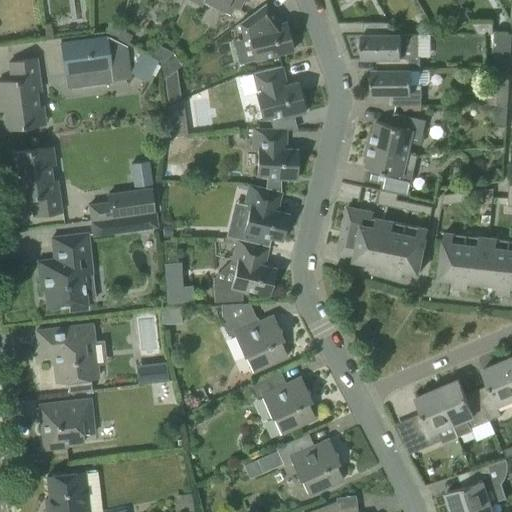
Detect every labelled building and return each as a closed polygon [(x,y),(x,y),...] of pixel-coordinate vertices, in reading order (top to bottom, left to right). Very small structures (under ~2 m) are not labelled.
[(188,0),(201,7),(204,2),(229,15),(232,8),(237,10),(242,0),(243,0),(247,2),(248,0),(188,0)] [(253,60),(273,55),(293,50),(286,22),(275,25),(273,19),(276,19),(265,3),(238,23),(242,39),(248,37),(253,60)] [(117,38),(121,30),(121,28),(108,22),(104,32),(117,38)] [(478,34),(493,34),(493,22),(471,22),(478,34)] [(358,51),(361,51),(361,59),(385,59),(385,70),(411,70),(420,70),(419,57),(418,57),(417,34),(396,34),(389,23),(383,23),(363,23),(363,35),(361,35),(361,42),(359,42),(358,51)] [(508,69),(511,34),(493,34),(493,69),(508,69)] [(109,68),(111,81),(130,78),(127,46),(107,36),(106,36),(60,42),(65,74),(109,68)] [(171,52),(159,46),(154,55),(159,58),(162,78),(181,65),(171,52)] [(150,78),(158,58),(140,51),(132,71),(150,78)] [(0,81),(0,98),(2,99),(6,129),(40,124),(46,124),(43,105),(37,106),(34,85),(39,84),(36,59),(8,63),(10,80),(0,81)] [(282,118),(285,118),(304,113),(296,82),(285,85),(281,66),(252,73),(257,92),(255,92),(262,119),(281,114),(282,118)] [(509,71),(489,69),(487,104),(495,105),(507,106),(509,71)] [(175,70),(163,78),(165,92),(177,87),(175,70)] [(385,70),(371,70),(371,77),(369,77),(368,86),(371,86),(371,94),(395,94),(395,106),(421,106),(421,85),(425,85),(429,82),(429,70),(420,70),(411,70),(385,70)] [(506,127),(507,106),(495,105),(494,126),(506,127)] [(408,153),(411,140),(421,142),(426,121),(394,113),(393,114),(400,116),(397,127),(376,122),(374,132),(370,131),(367,144),(408,153)] [(274,179),(296,179),(297,149),(285,149),(285,130),(252,129),(252,149),(257,149),(256,175),(274,176),(274,179)] [(367,144),(364,156),(368,157),(365,168),(380,171),(377,183),(409,191),(417,156),(408,153),(367,144)] [(53,213),(61,212),(57,187),(53,187),(49,165),(54,164),(52,147),(13,152),(17,183),(13,183),(16,200),(30,198),(33,216),(53,213)] [(111,218),(158,211),(160,211),(156,188),(152,189),(150,179),(138,181),(140,189),(108,194),(109,202),(88,205),(91,220),(111,217),(111,218)] [(243,231),(262,236),(282,240),(288,214),(276,211),(280,193),(261,188),(248,185),(244,205),(249,206),(243,231)] [(377,204),(386,205),(389,192),(380,190),(377,204)] [(482,190),(472,191),(473,201),(483,200),(482,190)] [(463,192),(464,202),(473,201),(472,191),(463,192)] [(398,193),(389,192),(386,205),(395,207),(397,199),(398,193)] [(463,192),(454,193),(455,203),(464,202),(463,192)] [(455,203),(454,193),(444,194),(441,205),(455,203)] [(407,210),(408,202),(397,199),(395,207),(407,210)] [(419,212),(421,204),(408,202),(407,210),(419,212)] [(421,204),(419,212),(431,215),(433,207),(421,204)] [(339,245),(337,255),(345,257),(354,258),(353,261),(375,265),(385,220),(373,218),(374,213),(366,211),(347,207),(340,237),(339,245)] [(111,218),(113,232),(158,226),(157,224),(160,224),(158,211),(111,218)] [(375,265),(389,268),(388,276),(402,279),(403,271),(418,274),(428,229),(385,220),(375,265)] [(69,310),(87,308),(83,274),(91,273),(87,233),(71,235),(51,237),(53,259),(37,261),(40,288),(44,288),(46,308),(69,306),(69,310)] [(483,284),(488,238),(444,233),(441,259),(439,279),(454,280),(453,288),(467,289),(468,282),(483,284)] [(511,240),(488,238),(483,284),(497,285),(496,293),(510,294),(511,287),(511,286),(511,240)] [(231,259),(212,278),(213,301),(241,299),(241,292),(247,293),(248,290),(269,295),(275,268),(263,266),(267,247),(236,240),(231,259)] [(181,284),(165,285),(166,304),(193,302),(192,286),(181,286),(181,284)] [(252,309),(249,303),(221,305),(222,323),(227,336),(233,334),(243,356),(245,355),(252,372),(286,357),(279,340),(283,339),(272,315),(257,321),(252,309)] [(55,382),(66,381),(67,392),(91,390),(89,379),(98,378),(91,324),(35,330),(38,357),(52,356),(55,382)] [(138,381),(168,380),(167,360),(137,361),(138,381)] [(511,399),(511,380),(504,361),(481,370),(491,392),(479,397),(489,421),(501,416),(497,406),(511,399)] [(296,426),(314,418),(307,402),(311,400),(300,376),(279,386),(273,374),(249,385),(255,398),(261,396),(271,418),(273,417),(280,434),(296,426)] [(437,389),(452,425),(457,437),(472,430),(471,428),(489,421),(479,397),(468,402),(459,380),(437,389)] [(437,389),(415,398),(424,420),(412,426),(422,449),(442,440),(440,430),(452,425),(437,389)] [(58,402),(38,405),(38,407),(40,423),(43,449),(63,447),(67,447),(66,445),(83,443),(82,434),(94,433),(90,399),(58,402)] [(324,488),(342,480),(335,464),(338,462),(328,438),(307,448),(301,436),(275,448),(283,466),(291,462),(299,480),(301,479),(308,496),(324,488)] [(451,511),(463,511),(490,503),(506,498),(502,484),(505,477),(507,472),(507,466),(506,459),(464,473),(468,485),(446,493),(451,511)] [(46,511),(88,511),(84,472),(46,476),(50,508),(46,508),(46,511)] [(337,511),(336,501),(315,509),(306,511),(337,511)] [(492,511),(490,503),(463,511),(492,511)]
